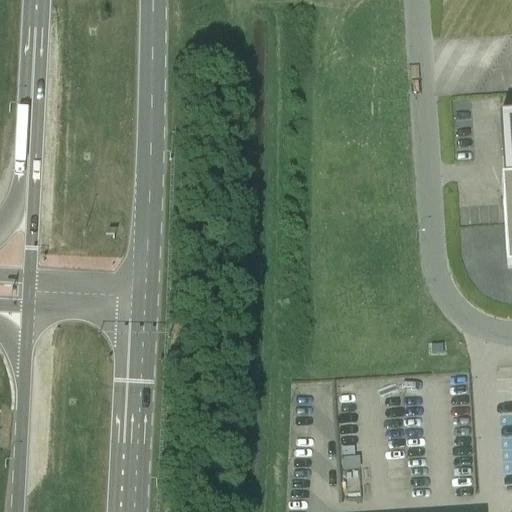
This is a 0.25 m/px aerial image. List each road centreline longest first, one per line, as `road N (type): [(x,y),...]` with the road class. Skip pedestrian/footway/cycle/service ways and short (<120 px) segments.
road 1 (unclassified): [(511,333),(471,325),(437,289),(416,0)]
road 2 (primary): [(144,297),(150,0)]
road 3 (primary): [(133,511),(144,297)]
road 4 (primary): [(27,305),(13,511)]
road 5 (primary): [(36,0),(25,201)]
